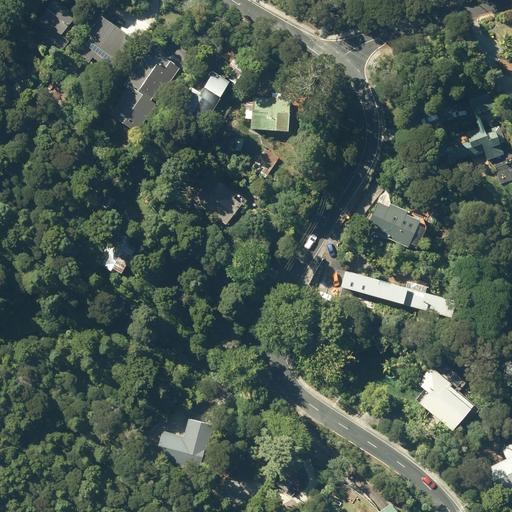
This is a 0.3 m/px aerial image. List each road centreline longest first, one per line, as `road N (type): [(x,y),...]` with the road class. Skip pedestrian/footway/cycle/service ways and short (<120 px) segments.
road 1 (tertiary): [(332,63),(365,111),(366,139),(360,164),(273,313),(276,362),(317,408),(454,511)]
road 2 (residential): [(332,63),(373,40),(505,0)]
